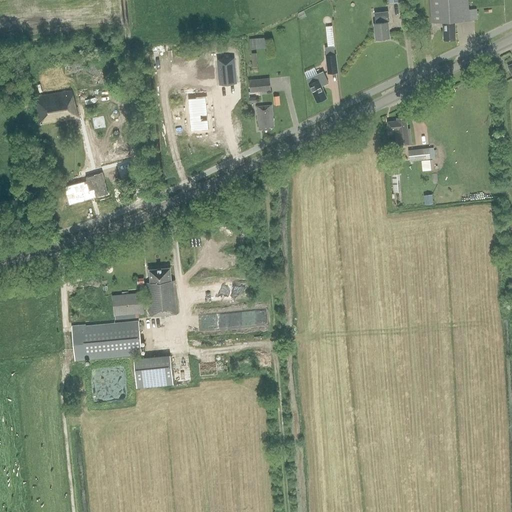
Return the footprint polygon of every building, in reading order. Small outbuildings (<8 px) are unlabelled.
[(429,0),(431,22),(443,22),(444,40),(456,39),(455,21),(477,20),(477,9),(469,9),(468,0),(429,0)] [(389,11),(375,13),(376,23),(375,23),(376,39),(389,38),(388,22),(390,22),(389,11)] [(267,37),(251,37),(252,48),(268,48),(267,37)] [(339,73),(336,55),(325,56),(328,75),(339,73)] [(234,57),(219,59),(221,83),(237,82),(234,57)] [(317,102),(326,98),(321,86),(328,83),(323,72),(308,79),(310,84),(317,102)] [(249,94),(271,92),(270,79),(248,81),(249,94)] [(41,123),(79,117),(75,90),(36,96),(41,123)] [(196,98),(188,99),(189,105),(191,131),(209,129),(207,106),(208,105),(207,96),(196,97),(196,98)] [(274,127),(273,112),(272,105),(257,107),(258,121),(259,128),(262,128),(262,131),(271,130),(270,127),(274,127)] [(408,129),(406,117),(397,118),(397,121),(387,122),(388,132),(395,131),(396,146),(412,144),(410,128),(408,129)] [(410,162),(430,160),(429,149),(409,151),(410,162)] [(399,159),(391,160),(394,193),(401,192),(399,159)] [(70,204),(108,194),(103,173),(94,175),(95,179),(65,187),(70,204)] [(434,194),(426,195),(428,204),(435,202),(434,194)] [(172,280),(170,268),(149,270),(151,282),(147,283),(149,296),(143,297),(142,293),(112,296),(115,319),(139,317),(138,313),(144,313),(144,306),(149,305),(150,316),(178,313),(175,280),(172,280)] [(142,354),(139,321),(86,326),(86,325),(72,326),(75,360),(142,354)] [(137,389),(173,386),(170,356),(134,359),(137,389)]
